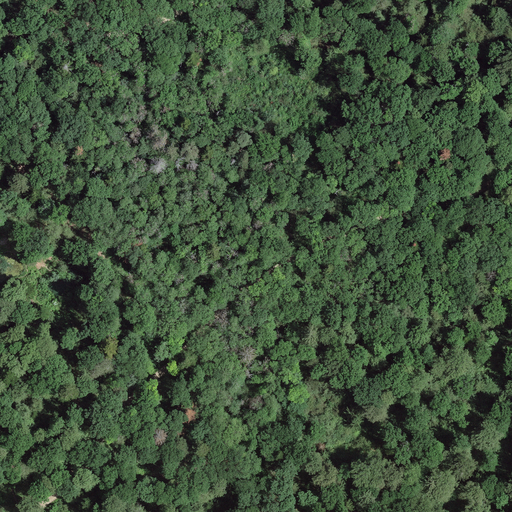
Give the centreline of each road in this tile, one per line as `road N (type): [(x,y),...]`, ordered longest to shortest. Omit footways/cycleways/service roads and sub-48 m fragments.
road 1 (track): [(33,511),(63,489),(128,401),(237,295),(337,235),(464,196),(511,170)]
road 2 (track): [(0,48),(121,32),(196,0)]
